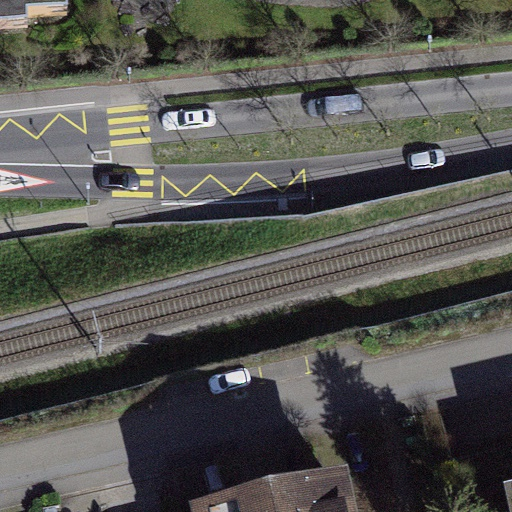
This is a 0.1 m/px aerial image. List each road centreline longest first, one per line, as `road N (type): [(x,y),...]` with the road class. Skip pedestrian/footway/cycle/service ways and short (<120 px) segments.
road 1 (residential): [(0,477),(511,357)]
road 2 (tertiary): [(0,165),(134,181),(284,180),(355,176),(511,143)]
road 3 (tertiary): [(511,92),(129,126),(0,152)]
